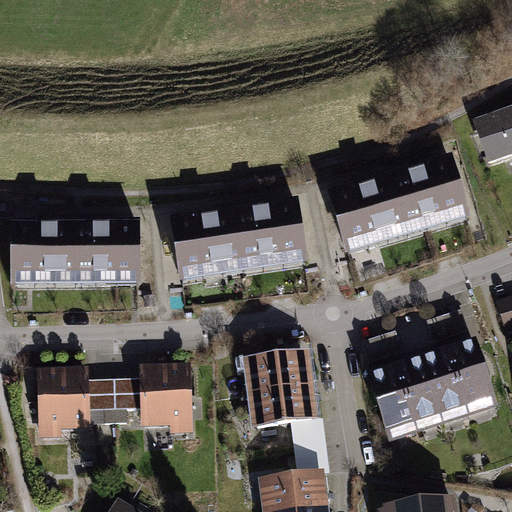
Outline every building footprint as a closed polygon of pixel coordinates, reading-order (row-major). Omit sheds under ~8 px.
[(511,112),(471,127),(487,172),(511,162),(511,112)] [(328,200),(347,263),(473,226),(454,162),(328,200)] [(174,224),(183,288),(312,269),(303,205),(174,224)] [(13,229),(14,296),(145,293),(144,227),(13,229)] [(511,299),(498,304),(507,335),(511,333),(511,299)] [(450,342),(474,423),(502,415),(478,334),(450,342)] [(448,431),(474,423),(450,342),(424,350),(448,431)] [(424,350),(396,358),(421,439),(448,431),(424,350)] [(393,447),(421,439),(396,358),(369,366),(393,447)] [(248,367),(254,438),(293,432),(323,428),(313,359),(248,367)] [(142,413),(143,434),(197,433),(194,370),(141,371),(142,384),(142,413)] [(39,375),(39,435),(92,435),(92,413),(91,385),(91,374),(39,375)] [(142,384),(91,385),(92,413),(142,413),(142,384)] [(323,428),(293,432),(301,480),(326,476),(330,475),(325,427),(323,428)] [(260,485),(263,511),(330,511),(326,476),(301,480),(260,485)] [(465,511),(463,491),(376,502),(376,511),(465,511)] [(135,511),(120,503),(114,511),(135,511)]
